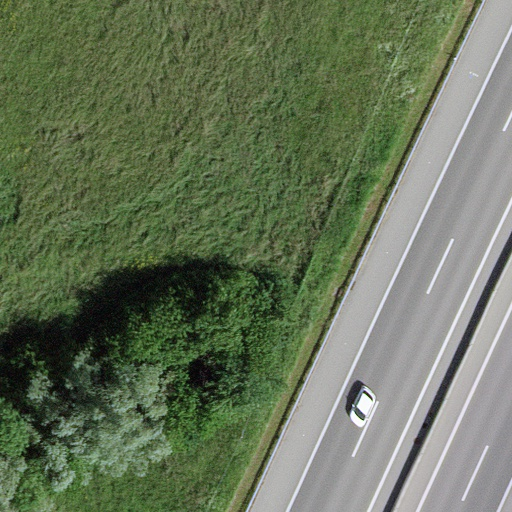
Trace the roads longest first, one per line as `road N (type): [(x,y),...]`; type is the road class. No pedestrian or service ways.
road 1 (motorway): [(511,112),(327,511)]
road 2 (motorway): [(457,511),(511,392)]
